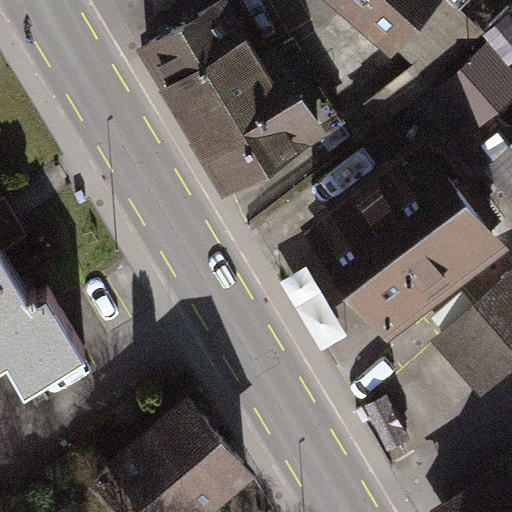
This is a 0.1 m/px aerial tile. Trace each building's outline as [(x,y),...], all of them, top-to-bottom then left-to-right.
[(198,134),(224,179),(339,111),(294,35),(258,57),(224,0),(219,0),(147,43),(201,132),(198,134)] [(348,0),(391,39),(427,0),(455,0),(461,5),(464,0),(348,0)] [(511,65),(490,41),(433,91),(470,133),(511,95),(511,65)] [(493,227),(423,136),(318,217),(332,236),(327,240),(388,320),(445,277),(438,269),(493,227)] [(0,365),(20,354),(37,384),(93,351),(55,286),(39,296),(35,291),(29,294),(3,252),(19,243),(0,211),(0,365)] [(511,272),(441,334),(483,382),(511,356),(511,272)] [(186,511),(246,462),(188,395),(98,471),(128,507),(148,491),(165,511),(186,511)] [(511,511),(511,462),(443,504),(447,511),(511,511)]
